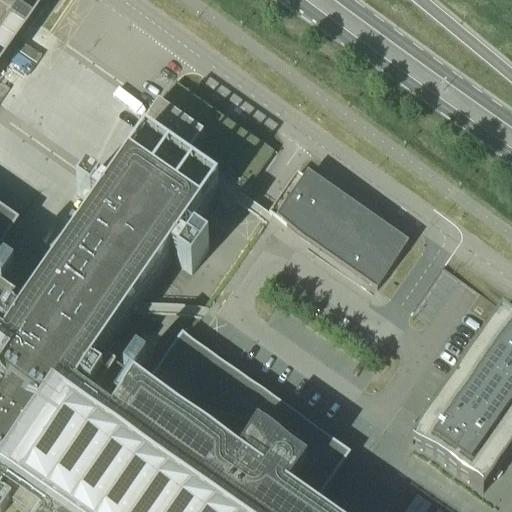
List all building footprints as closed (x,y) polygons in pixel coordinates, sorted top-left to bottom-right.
[(0,0),(0,72),(1,73),(51,0),(0,0)] [(0,511),(313,511),(345,467),(342,465),(319,449),(298,434),(297,434),(296,433),(179,352),(177,350),(161,374),(160,374),(160,375),(160,376),(145,398),(133,389),(123,382),(99,366),(132,319),(139,309),(171,262),(188,238),(212,203),(213,202),(214,201),(217,196),(219,194),(183,169),(187,163),(192,156),(204,139),(161,110),(160,109),(158,108),(136,140),(100,192),(101,193),(91,207),(90,207),(18,309),(2,298),(0,296),(0,256),(14,237),(11,235),(0,226),(0,511)] [(397,248),(305,183),(297,177),(269,218),(286,230),(377,293),(408,247),(401,242),(397,248)] [(511,315),(421,453),(497,504),(511,481),(511,315)] [(426,511),(431,502),(414,495),(405,511),(426,511)]
